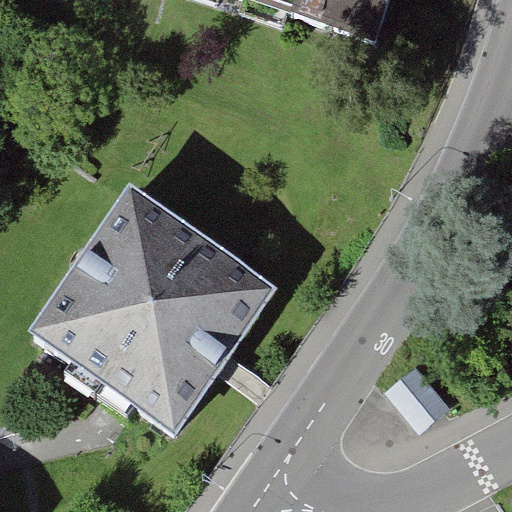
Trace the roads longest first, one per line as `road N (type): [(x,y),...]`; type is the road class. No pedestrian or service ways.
road 1 (residential): [(511,66),(356,367),(262,497)]
road 2 (residential): [(400,511),(511,457)]
